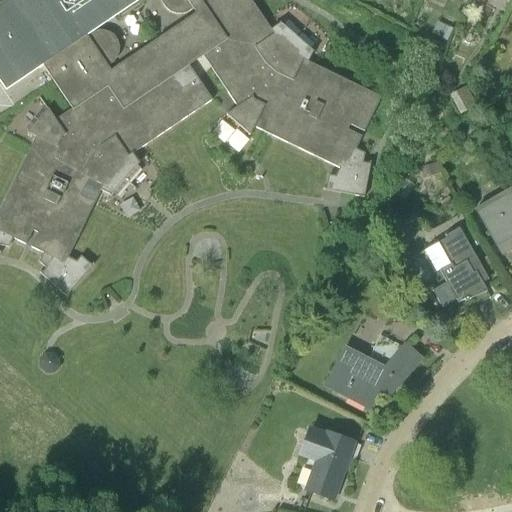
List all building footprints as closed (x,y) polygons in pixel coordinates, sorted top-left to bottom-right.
[(0,253),(0,254),(1,252),(0,251),(0,245),(8,247),(12,239),(25,245),(33,231),(35,232),(37,233),(30,248),(44,254),(39,263),(46,269),(42,273),(40,271),(39,273),(66,296),(94,265),(92,264),(90,266),(81,258),(76,263),(67,259),(100,192),(111,197),(125,180),(139,164),(132,154),(212,101),(189,66),(203,57),(237,108),(227,114),(226,115),(234,123),(250,136),(251,136),(255,128),(339,169),(335,178),(328,176),(325,189),(323,188),(322,190),(363,198),(370,163),(369,162),(368,165),(362,164),(364,155),(355,151),(362,138),(346,130),(349,125),(364,133),(381,98),(308,63),(313,52),(295,37),(280,24),(271,30),(250,0),(0,0),(0,67),(30,47),(72,109),(56,120),(48,109),(31,128),(27,134),(35,138),(0,210),(0,253)] [(487,76),(481,87),(493,94),(500,84),(487,76)] [(459,114),(476,106),(466,87),(450,95),(459,114)] [(423,179),(438,176),(435,164),(420,168),(423,179)] [(511,195),(508,189),(476,209),(497,245),(511,236),(511,238),(511,195)] [(472,273),(465,263),(475,257),(459,231),(407,261),(444,324),(474,306),(490,298),(475,272),(472,273)] [(384,372),(345,352),(327,387),(369,408),(378,390),(390,396),(397,383),(399,384),(418,361),(404,349),(384,372)] [(60,363),(54,358),(45,358),(39,364),(39,374),(47,380),(54,379),(61,374),(60,363)] [(325,437),(309,431),(300,457),(317,463),(307,491),(333,500),(353,444),(326,434),(325,437)]
